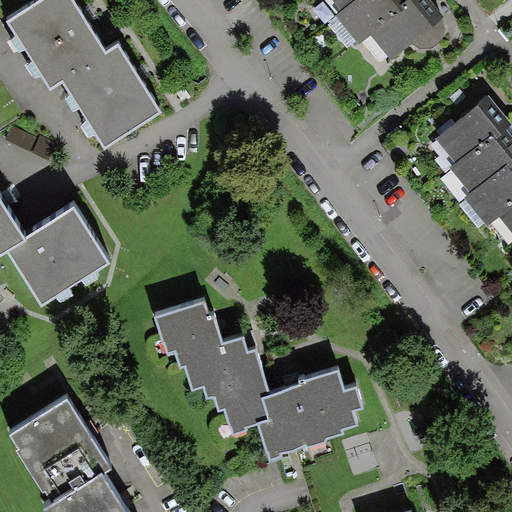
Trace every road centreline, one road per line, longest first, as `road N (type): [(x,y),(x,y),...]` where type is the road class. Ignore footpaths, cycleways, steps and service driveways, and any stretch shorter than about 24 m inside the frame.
road 1 (residential): [(511,406),(342,159),(207,0)]
road 2 (unknown): [(265,65),(162,135),(52,185),(32,181),(0,145)]
